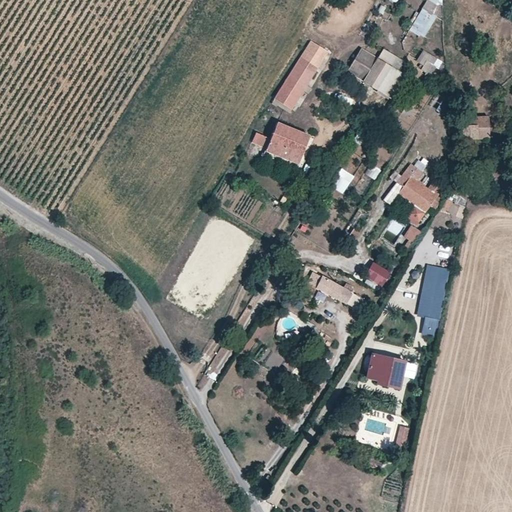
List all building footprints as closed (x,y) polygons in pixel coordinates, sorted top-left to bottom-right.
[(425,0),(409,28),(421,35),(441,0),(425,0)] [(311,41),(274,98),(291,109),(327,51),(311,41)] [(415,64),(435,72),(442,57),(421,48),(415,64)] [(377,90),(391,67),(365,52),(351,74),(377,90)] [(488,116),(461,118),(462,147),(474,146),(474,139),(489,138),(488,116)] [(277,122),(266,150),(297,164),(309,135),(277,122)] [(255,130),(251,140),(262,145),(266,134),(255,130)] [(375,178),(381,167),(372,162),(366,173),(375,178)] [(404,185),(398,193),(425,212),(437,195),(416,181),(422,173),(410,164),(398,181),(404,185)] [(342,192),(354,174),(340,165),(329,183),(342,192)] [(362,177),(354,189),(361,193),(369,181),(362,177)] [(434,191),(441,186),(436,179),(428,184),(434,191)] [(445,200),(443,211),(463,215),(465,203),(445,200)] [(413,227),(407,238),(413,242),(420,232),(413,227)] [(443,246),(441,259),(450,261),(453,248),(443,246)] [(417,314),(425,315),(422,330),(437,333),(448,266),(426,262),(417,314)] [(373,264),(364,274),(377,285),(386,275),(373,264)] [(323,277),(316,288),(362,312),(367,301),(352,291),(323,277)] [(307,305),(316,288),(307,281),(297,300),(307,305)] [(396,287),(391,301),(409,307),(410,303),(414,305),(417,294),(396,287)] [(317,291),(314,298),(323,301),(326,294),(317,291)] [(372,351),(366,375),(377,377),(376,381),(400,386),(407,359),(372,351)] [(403,449),(409,426),(400,424),(394,447),(403,449)] [(273,504),(286,495),(279,484),(266,493),(273,504)]
